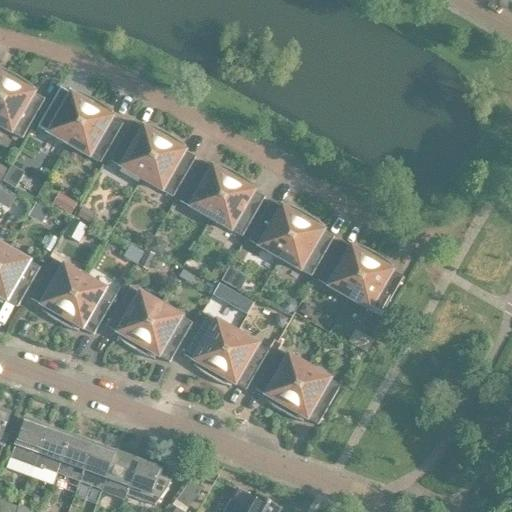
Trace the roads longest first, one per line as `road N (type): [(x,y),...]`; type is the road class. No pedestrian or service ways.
road 1 (residential): [(417,257),(61,49),(0,36)]
road 2 (residential): [(382,511),(385,506),(331,478),(0,361)]
